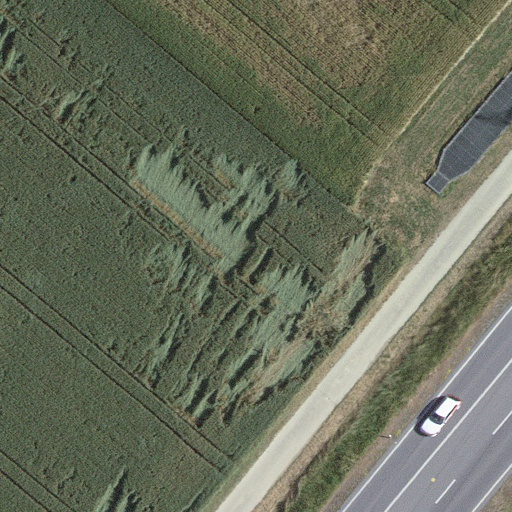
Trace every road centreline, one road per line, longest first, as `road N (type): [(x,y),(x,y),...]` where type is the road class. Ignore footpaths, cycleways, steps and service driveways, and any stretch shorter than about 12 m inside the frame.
road 1 (track): [(234,511),(511,172)]
road 2 (primary): [(511,386),(408,511)]
